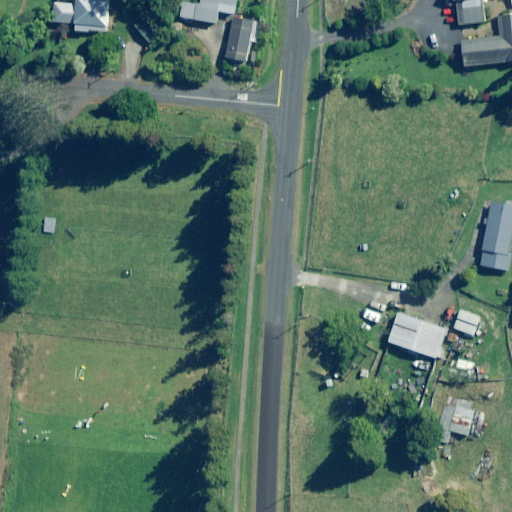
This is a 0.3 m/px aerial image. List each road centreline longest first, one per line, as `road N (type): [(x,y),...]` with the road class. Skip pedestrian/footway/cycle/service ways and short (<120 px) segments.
road 1 (residential): [(268,511),(289,107)]
road 2 (residential): [(78,87),(289,107)]
